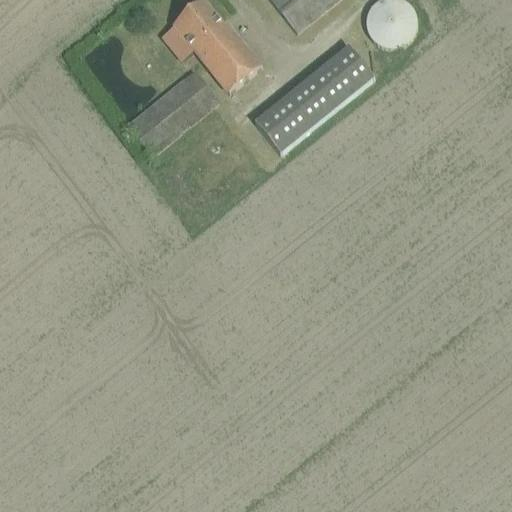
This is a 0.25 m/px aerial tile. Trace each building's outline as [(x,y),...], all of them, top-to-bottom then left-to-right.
[(267,0),(297,37),(344,0),(267,0)] [(367,20),(366,26),(366,32),(368,39),(372,44),(376,49),(382,52),(388,54),(394,54),(401,53),(406,50),(411,46),(415,40),(417,34),(418,28),(417,22),(415,16),(411,10),(406,6),(400,3),(394,2),(392,2),(386,3),(380,5),(374,9),(370,14),(367,20)] [(263,71),(227,27),(224,30),(204,5),(174,29),(230,97),(263,71)] [(350,51),(255,127),(280,159),(375,83),(350,51)] [(195,77),(129,131),(153,160),(219,106),(195,77)]
